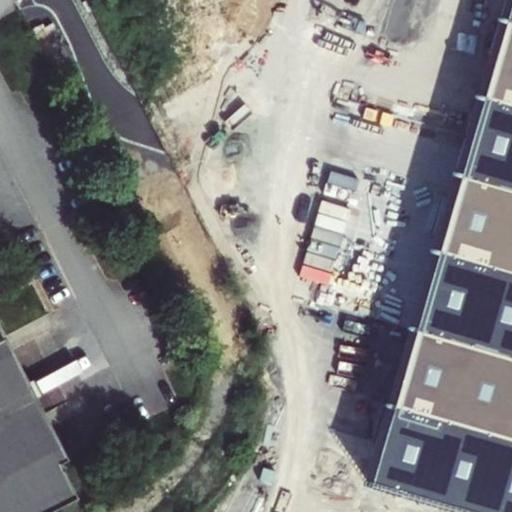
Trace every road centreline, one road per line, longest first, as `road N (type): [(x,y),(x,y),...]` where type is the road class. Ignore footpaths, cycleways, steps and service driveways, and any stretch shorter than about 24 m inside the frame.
road 1 (residential): [(53,0),(219,328),(223,364),(208,423),(137,511)]
road 2 (unknown): [(454,0),(324,347),(334,418),(386,511)]
